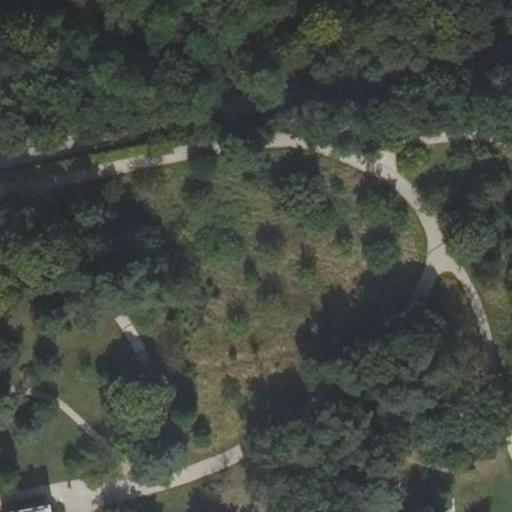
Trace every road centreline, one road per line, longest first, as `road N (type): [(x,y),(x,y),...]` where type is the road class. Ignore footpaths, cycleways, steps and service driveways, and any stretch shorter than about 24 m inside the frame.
road 1 (unclassified): [(0,156),(511,49)]
road 2 (track): [(438,244),(407,185),(302,138),(248,139),(0,190)]
road 3 (track): [(245,450),(390,343),(425,298),(438,244)]
road 4 (track): [(106,0),(183,35),(238,39),(326,0)]
road 5 (track): [(438,244),(482,303),(511,442)]
road 6 (track): [(245,450),(139,486),(108,488)]
